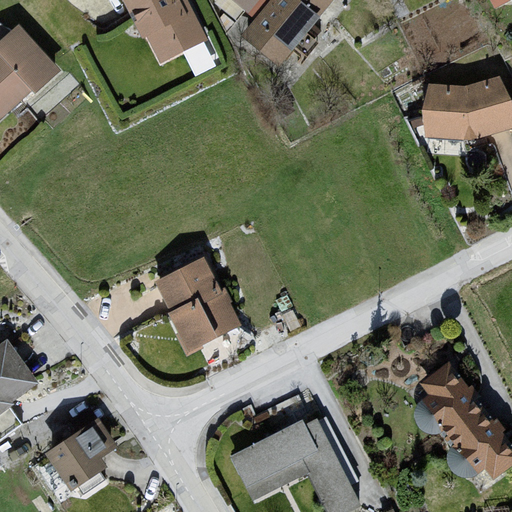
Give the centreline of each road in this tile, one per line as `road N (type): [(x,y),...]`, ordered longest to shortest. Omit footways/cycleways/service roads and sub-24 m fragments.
road 1 (residential): [(511,246),(151,432)]
road 2 (residential): [(0,240),(151,432)]
road 3 (unknown): [(437,283),(511,421)]
